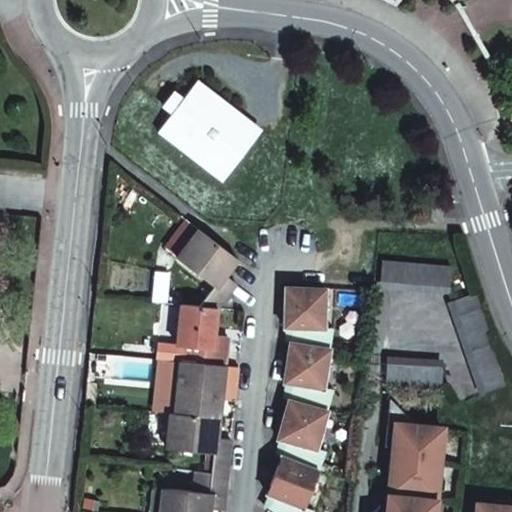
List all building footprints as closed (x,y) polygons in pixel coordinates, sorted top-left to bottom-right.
[(182,99),(170,114),(156,133),(199,165),(202,160),(223,176),(255,133),(235,117),(238,113),(196,80),(182,99)] [(160,107),(170,114),(182,99),(172,92),(160,107)] [(431,194),(421,193),(419,208),(430,209),(431,194)] [(238,258),(199,230),(177,259),(214,287),(199,306),(218,308),(237,284),(226,275),(238,258)] [(448,267),(381,261),(379,280),(446,285),(448,267)] [(325,291),(284,287),(284,327),(294,328),(292,345),(289,347),(283,383),(294,384),(291,399),(288,399),(276,438),(289,443),(284,453),(280,455),(267,491),(277,495),(271,511),(313,511),(314,509),(304,506),(324,454),(315,451),(334,392),(326,391),(336,329),(323,328),(325,291)] [(469,294),(451,301),(482,390),(501,383),(469,294)] [(157,344),(156,359),(181,362),(226,367),(229,336),(216,335),(218,308),(199,306),(182,303),(178,345),(157,344)] [(181,362),(175,413),(221,418),(226,367),(181,362)] [(439,366),(385,363),(384,382),(438,385),(439,366)] [(440,511),(446,463),(440,457),(443,427),(421,425),(391,396),(386,444),(394,445),(387,511),(440,511)] [(214,453),(212,472),(229,474),(232,437),(219,437),(221,418),(175,413),(171,413),(168,447),(214,453)] [(161,511),(210,511),(211,507),(225,508),(229,474),(212,472),(209,493),(164,488),(161,511)] [(150,511),(161,511),(164,488),(153,487),(150,511)] [(511,511),(511,505),(482,502),(480,511),(511,511)]
